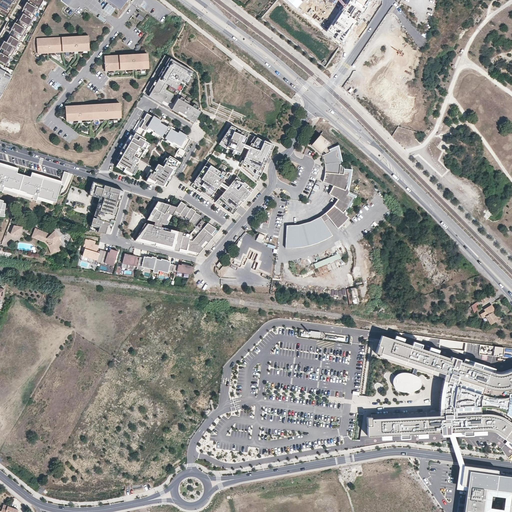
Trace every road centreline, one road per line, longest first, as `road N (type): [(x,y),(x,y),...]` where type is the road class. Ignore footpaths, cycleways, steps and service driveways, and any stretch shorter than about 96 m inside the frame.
road 1 (residential): [(240,478),(398,451),(458,458)]
road 2 (residential): [(100,178),(148,103),(199,138),(172,190)]
road 3 (residential): [(206,263),(119,240),(131,187)]
road 4 (residential): [(236,229),(270,187),(273,162),(289,150),(306,116)]
road 5 (primary): [(322,96),(215,12)]
